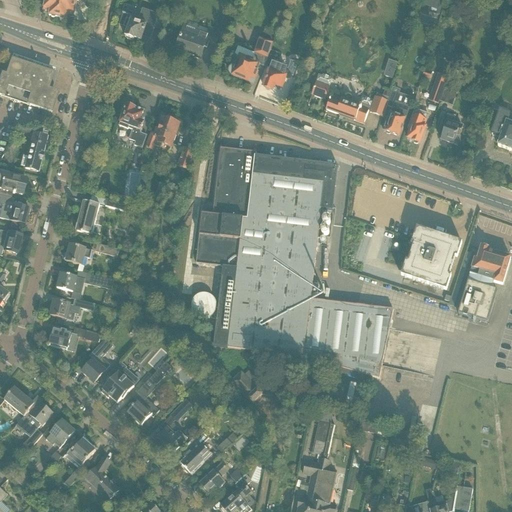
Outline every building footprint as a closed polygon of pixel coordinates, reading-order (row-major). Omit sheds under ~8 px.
[(45,0),(43,10),(50,12),(49,16),(58,18),(61,0),(45,0)] [(61,0),(58,18),(66,20),(67,16),(74,17),(77,0),(61,0)] [(439,0),(427,0),(426,6),(440,11),(443,1),(439,0)] [(123,13),(119,25),(128,28),(125,37),(126,38),(127,40),(131,41),(132,40),(134,41),(134,39),(141,41),(142,39),(143,37),(143,35),(151,38),(154,28),(160,30),(164,18),(159,16),(151,13),(149,16),(142,13),(139,19),(130,16),(123,13)] [(225,13),(222,24),(228,26),(232,15),(225,13)] [(181,40),(177,50),(200,58),(204,47),(207,48),(209,43),(215,46),(217,42),(223,44),(227,35),(220,32),(210,29),(207,35),(201,33),(184,27),(182,32),(183,33),(182,37),(181,37),(180,39),(181,40)] [(235,55),(240,57),(236,68),(233,67),(231,68),(230,70),(230,72),(231,73),(232,74),(248,81),(250,77),(254,79),(259,65),(264,67),(270,50),(276,34),(264,29),(263,34),(262,33),(254,54),(238,48),(235,55)] [(277,53),(270,50),(264,67),(271,69),(277,53)] [(385,76),(395,78),(399,62),(389,59),(385,76)] [(1,74),(0,76),(0,97),(0,98),(1,97),(29,106),(28,107),(51,115),(52,112),(51,112),(56,96),(57,96),(58,93),(48,90),(54,74),(51,73),(50,76),(13,63),(13,61),(10,60),(6,73),(5,76),(1,75),(1,74)] [(286,69),(280,66),(277,74),(269,71),(264,87),(265,87),(266,90),(269,91),(271,90),(272,90),(274,86),(281,88),(286,75),(284,74),(286,69)] [(424,71),(423,77),(429,79),(431,73),(424,71)] [(438,75),(428,100),(438,104),(447,78),(438,75)] [(319,76),(316,85),(312,94),(325,99),(326,97),(331,99),(326,111),(339,115),(340,117),(343,118),(344,117),(364,124),(372,102),(370,102),(370,100),(366,98),(365,100),(363,99),(361,104),(353,101),(351,101),(352,100),(352,99),(351,99),(351,98),(351,97),(350,96),(349,95),(348,95),(347,95),(346,95),(345,96),(344,96),(343,97),(343,98),(328,92),(332,80),(328,79),(329,78),(323,76),(322,77),(319,76)] [(390,114),(384,131),(385,132),(386,134),(389,135),(391,134),(399,137),(412,99),(406,97),(399,94),(400,91),(393,88),(392,92),(391,94),(387,106),(393,108),(391,114),(390,114)] [(457,93),(445,89),(440,102),(452,106),(457,93)] [(385,91),(383,96),(377,94),(370,113),(383,117),(387,106),(391,94),(385,91)] [(126,106),(119,126),(128,130),(128,129),(133,131),(129,140),(136,142),(134,146),(142,149),(146,136),(141,134),(141,132),(143,128),(142,127),(143,122),(140,121),(141,118),(143,112),(134,108),(133,107),(129,105),(128,106),(126,106)] [(407,139),(407,140),(412,142),(413,142),(414,144),(416,145),(418,144),(419,144),(426,127),(424,127),(428,115),(423,113),(415,110),(412,118),(408,129),(411,130),(407,139)] [(500,111),(495,125),(492,135),(501,138),(498,147),(511,151),(511,124),(506,123),(508,114),(500,111)] [(456,116),(447,113),(442,128),(445,129),(441,140),(458,146),(462,137),(460,136),(463,128),(453,124),(456,116)] [(144,152),(143,163),(148,164),(154,146),(161,148),(162,144),(171,147),(179,125),(166,121),(167,118),(164,117),(159,130),(157,130),(155,134),(152,133),(147,148),(145,147),(144,152)] [(34,135),(28,158),(23,156),(20,167),(25,168),(25,169),(38,172),(46,138),(34,135)] [(189,171),(195,151),(184,148),(178,168),(189,171)] [(198,252),(196,265),(224,268),(215,347),(304,358),(321,363),(319,368),(322,369),(321,370),(329,372),(330,366),(379,379),(393,310),(317,301),(318,285),(313,284),(322,210),(332,211),(338,166),(256,157),(256,153),(220,149),(213,216),(202,214),(198,252)] [(144,152),(138,151),(135,168),(142,170),(143,163),(144,152)] [(26,181),(16,178),(0,173),(0,196),(11,199),(12,195),(14,195),(14,194),(22,196),(26,181)] [(125,173),(125,196),(137,196),(137,173),(125,173)] [(131,214),(133,206),(108,200),(106,208),(131,214)] [(0,202),(0,214),(0,215),(0,219),(25,225),(29,210),(13,206),(13,205),(10,204),(10,205),(0,202)] [(85,202),(84,205),(80,221),(78,220),(75,231),(92,236),(100,205),(85,202)] [(415,242),(409,260),(407,259),(401,277),(446,291),(451,276),(449,276),(455,258),(457,258),(462,243),(417,229),(413,241),(415,242)] [(0,257),(1,258),(2,251),(3,251),(3,252),(16,255),(21,237),(8,234),(1,232),(0,235),(0,257)] [(92,251),(70,246),(68,254),(66,254),(64,261),(66,261),(66,262),(82,266),(84,257),(90,259),(92,251),(97,253),(117,258),(119,250),(99,245),(94,243),(92,251)] [(472,268),(468,282),(458,314),(487,323),(496,291),(474,284),(476,277),(502,285),(511,258),(488,251),(489,249),(481,247),(477,260),(474,259),(472,268)] [(79,272),(78,278),(61,274),(57,289),(80,295),(84,281),(90,282),(103,286),(105,279),(92,276),(79,272)] [(204,311),(203,317),(216,317),(217,295),(195,294),(195,310),(204,311)] [(119,300),(116,306),(124,309),(126,303),(119,300)] [(90,310),(92,304),(77,301),(75,307),(54,301),(50,316),(73,322),(75,314),(78,315),(80,308),(87,310),(87,309),(90,310)] [(141,324),(136,329),(143,336),(151,327),(141,324)] [(157,325),(155,324),(146,334),(153,340),(162,330),(157,325)] [(54,330),(50,347),(67,351),(71,352),(73,345),(75,337),(75,335),(73,335),(67,333),(62,331),(62,332),(54,330)] [(99,344),(101,336),(86,332),(84,340),(99,344)] [(93,361),(82,373),(94,384),(105,372),(97,365),(102,359),(107,353),(100,346),(91,355),(95,359),(93,361)] [(133,386),(138,381),(125,369),(127,368),(121,362),(112,372),(117,376),(101,393),(108,399),(109,399),(108,398),(109,396),(117,404),(122,399),(123,400),(134,387),(133,386)] [(138,402),(128,413),(136,421),(135,422),(136,424),(138,426),(140,426),(141,425),(142,427),(151,417),(153,418),(160,412),(146,399),(145,398),(157,386),(164,378),(164,377),(171,369),(165,363),(156,373),(146,384),(133,398),(138,402)] [(231,383),(252,405),(262,395),(241,373),(231,383)] [(29,408),(32,403),(14,389),(4,401),(24,417),(27,414),(28,415),(30,412),(29,412),(31,409),(29,408)] [(27,414),(24,417),(16,427),(30,438),(24,446),(31,451),(43,436),(38,431),(41,427),(42,427),(53,414),(36,399),(32,403),(29,408),(31,409),(29,412),(30,412),(28,415),(27,414)] [(187,401),(181,407),(172,416),(177,422),(192,406),(187,401)] [(307,501),(299,499),(297,509),(299,510),(298,511),(335,511),(337,507),(330,506),(336,476),(328,474),(330,463),(327,462),(335,427),(330,426),(332,416),(321,413),(312,455),(324,457),(323,461),(320,461),(319,467),(306,464),(303,475),(313,477),(307,501)] [(48,438),(46,441),(53,447),(55,444),(60,449),(63,445),(74,433),(62,422),(51,435),(48,438)] [(178,427),(174,422),(156,440),(172,456),(187,441),(178,432),(178,433),(174,430),(178,427)] [(378,434),(380,426),(362,422),(360,431),(378,434)] [(394,429),(380,426),(378,434),(392,438),(394,429)] [(394,429),(392,438),(391,440),(405,443),(407,430),(394,427),(394,429)] [(203,461),(210,454),(202,446),(209,439),(208,439),(203,433),(180,456),(181,456),(186,461),(182,466),(186,470),(185,472),(188,474),(189,473),(191,475),(204,462),(203,461)] [(230,437),(218,449),(222,454),(225,451),(229,447),(235,442),(237,440),(233,435),(230,437)] [(72,453),(69,457),(81,468),(96,451),(83,441),(74,451),(74,450),(72,453)] [(356,450),(347,491),(353,492),(362,451),(361,451),(356,450)] [(62,458),(56,453),(46,464),(52,469),(62,458)] [(97,469),(96,469),(84,482),(107,504),(119,491),(103,475),(111,463),(104,459),(97,469)] [(423,460),(421,468),(435,471),(437,463),(423,460)] [(222,465),(200,485),(203,488),(202,489),(207,495),(208,493),(209,495),(215,489),(217,491),(225,484),(220,478),(228,471),(222,465)] [(77,471),(64,485),(69,489),(82,475),(77,471)] [(244,477),(239,471),(233,477),(238,482),(244,477)] [(240,491),(221,507),(222,509),(221,510),(222,511),(236,511),(237,511),(251,511),(252,511),(242,501),(251,493),(246,487),(252,482),(246,475),(235,485),(240,491)] [(468,511),(473,490),(455,487),(453,500),(444,503),(442,496),(434,498),(432,490),(426,492),(428,500),(429,500),(429,503),(427,511),(430,511),(431,511),(430,511),(454,511),(455,510),(464,511),(468,511)]
